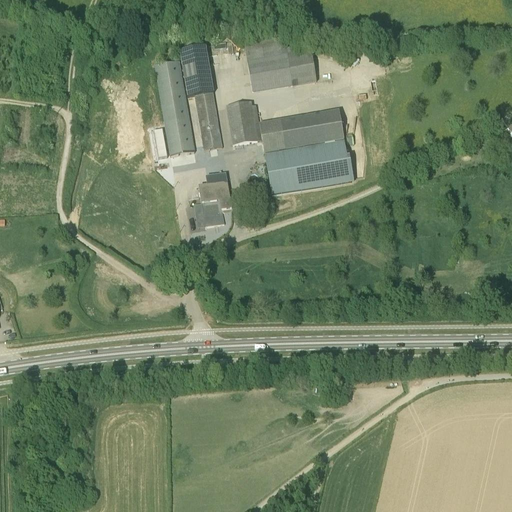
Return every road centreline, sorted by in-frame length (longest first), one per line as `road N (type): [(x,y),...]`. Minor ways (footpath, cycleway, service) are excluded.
road 1 (unclassified): [(203,347),(190,295),(206,254),(357,197),(511,116)]
road 2 (track): [(0,101),(64,113),(65,224),(194,311)]
road 3 (secondary): [(203,347),(511,341)]
road 4 (unclassified): [(323,458),(429,386),(511,376)]
road 5 (secondary): [(0,368),(203,347)]
road 6 (track): [(69,123),(72,60),(93,0)]
